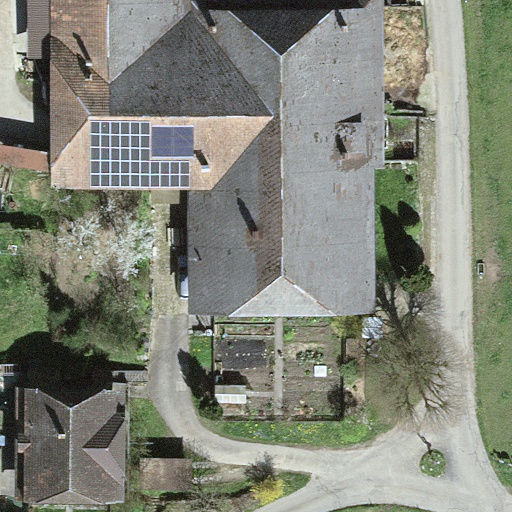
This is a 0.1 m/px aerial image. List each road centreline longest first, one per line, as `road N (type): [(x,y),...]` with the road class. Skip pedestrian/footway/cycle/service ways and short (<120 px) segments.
road 1 (unknown): [(160,381),(168,416),(213,462),(268,468),(322,498)]
road 2 (unclassified): [(499,511),(475,498),(409,484),(370,485),(291,511)]
